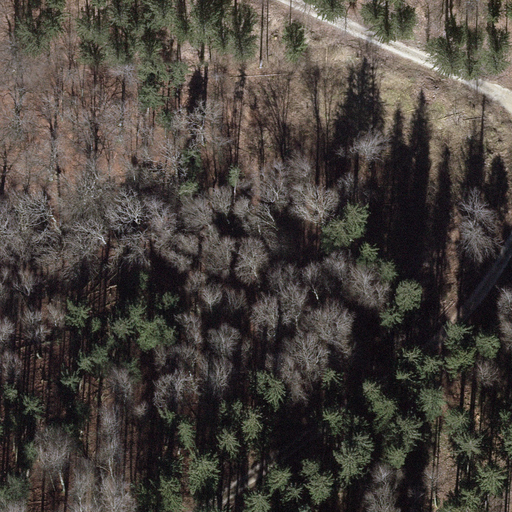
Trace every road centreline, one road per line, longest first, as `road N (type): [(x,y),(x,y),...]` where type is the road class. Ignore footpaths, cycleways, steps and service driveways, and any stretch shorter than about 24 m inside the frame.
road 1 (track): [(511,251),(497,280),(349,416),(211,511)]
road 2 (track): [(290,0),(511,103)]
